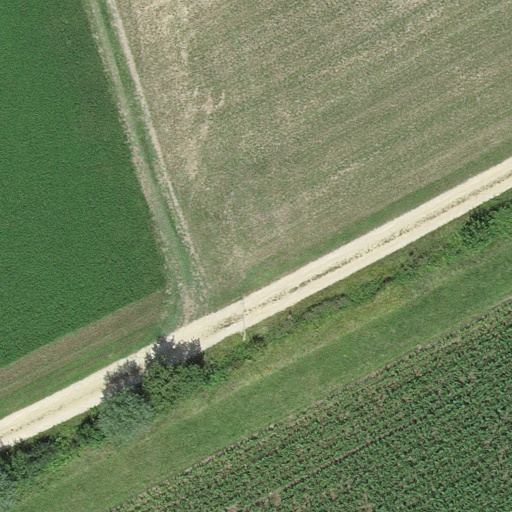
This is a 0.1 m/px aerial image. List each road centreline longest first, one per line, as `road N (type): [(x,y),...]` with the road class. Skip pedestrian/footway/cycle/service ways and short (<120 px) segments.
road 1 (track): [(0,446),(511,172)]
road 2 (track): [(189,351),(101,0)]
